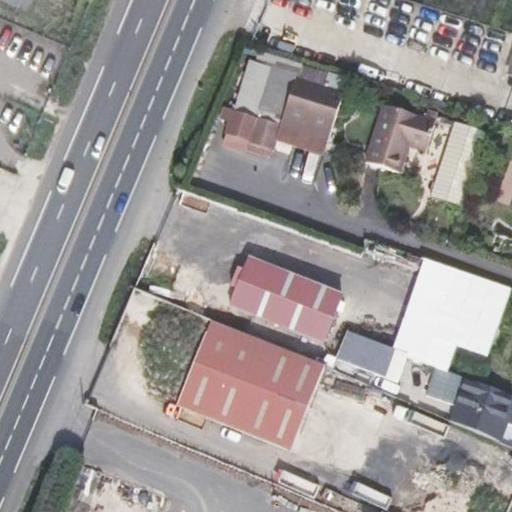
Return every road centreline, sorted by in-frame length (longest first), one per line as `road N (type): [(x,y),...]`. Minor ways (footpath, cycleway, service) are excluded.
road 1 (primary): [(0,464),(195,0)]
road 2 (primary): [(153,0),(0,359)]
